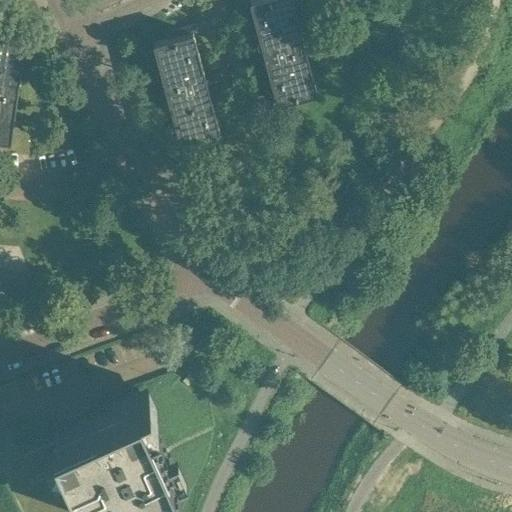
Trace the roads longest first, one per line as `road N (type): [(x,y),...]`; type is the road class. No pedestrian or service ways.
road 1 (tertiary): [(511,468),(437,438),(210,276)]
road 2 (tertiary): [(0,356),(210,276)]
road 3 (residential): [(210,276),(182,248),(135,152)]
road 4 (residential): [(0,181),(74,176),(135,152)]
road 5 (residential): [(135,152),(73,27)]
